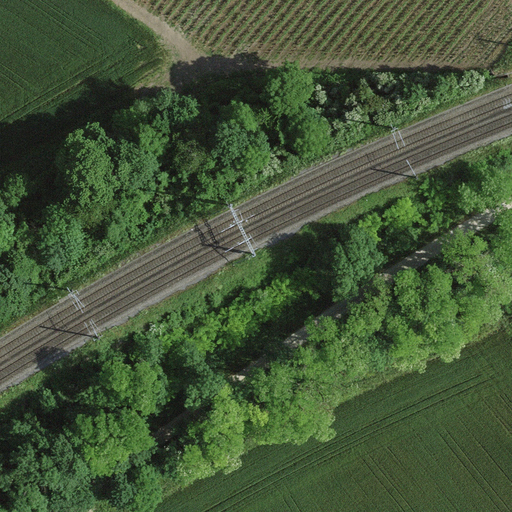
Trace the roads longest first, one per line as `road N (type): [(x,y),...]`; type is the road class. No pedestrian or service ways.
road 1 (track): [(53,511),(365,284),(511,197)]
road 2 (track): [(118,0),(202,66),(0,191)]
